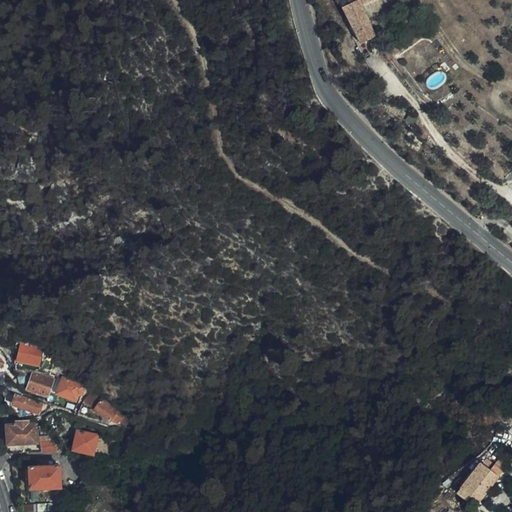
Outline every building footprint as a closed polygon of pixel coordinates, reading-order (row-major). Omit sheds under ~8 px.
[(372,41),(361,6),(374,0),(355,0),(335,10),(352,49),(372,41)] [(39,364),(41,351),(20,347),(18,360),(39,364)] [(47,396),(52,380),(32,372),(27,388),(47,396)] [(77,393),(80,394),(82,386),(61,377),(55,393),(74,400),(77,393)] [(33,414),(35,417),(45,411),(43,409),(45,407),(47,404),(16,393),(11,407),(20,417),(33,414)] [(123,413),(100,398),(93,408),(111,419),(113,417),(118,421),(123,413)] [(44,452),(61,453),(37,420),(43,437),(41,438),(41,441),(41,452),(44,452)] [(37,443),(37,425),(37,424),(28,424),(28,421),(17,422),(16,424),(9,424),(9,430),(8,431),(8,444),(37,443)] [(79,456),(86,458),(88,453),(106,457),(111,433),(95,430),(79,426),(74,450),(81,452),(79,456)] [(478,503),(498,478),(479,463),(459,489),(478,503)] [(61,487),(60,466),(30,467),(31,489),(61,487)] [(56,511),(68,489),(65,487),(55,505),(53,504),(38,504),(39,511),(56,511)] [(72,492),(72,491),(68,489),(56,511),(61,511),(72,492)]
